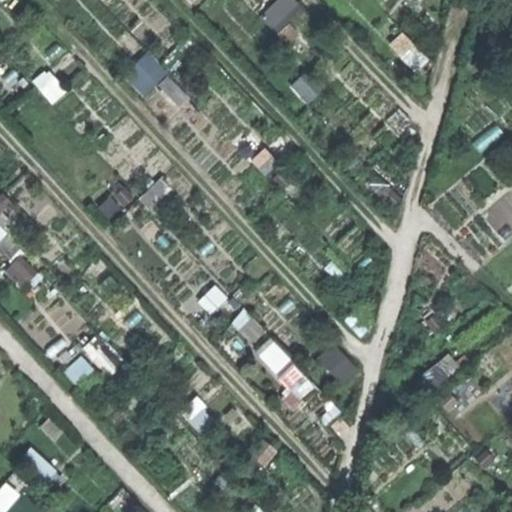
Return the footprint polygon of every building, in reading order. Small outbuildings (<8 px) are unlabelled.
[(279,0),(264,16),(278,30),(302,5),(296,0),(279,0)] [(405,31),(392,42),(416,70),(429,59),(405,31)] [(145,94),(169,70),(149,51),(125,75),(145,94)] [(289,358),(276,343),(264,353),(277,368),(289,358)] [(34,447),(23,456),(40,475),(51,466),(34,447)] [(0,511),(1,511),(21,493),(9,482),(0,491),(0,511)]
